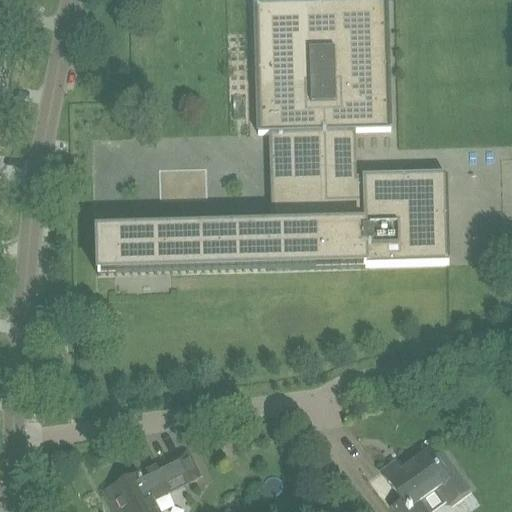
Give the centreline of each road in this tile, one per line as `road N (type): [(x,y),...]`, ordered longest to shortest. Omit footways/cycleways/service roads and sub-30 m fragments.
road 1 (residential): [(14,441),(315,397),(511,345)]
road 2 (residential): [(14,441),(31,208),(71,0)]
